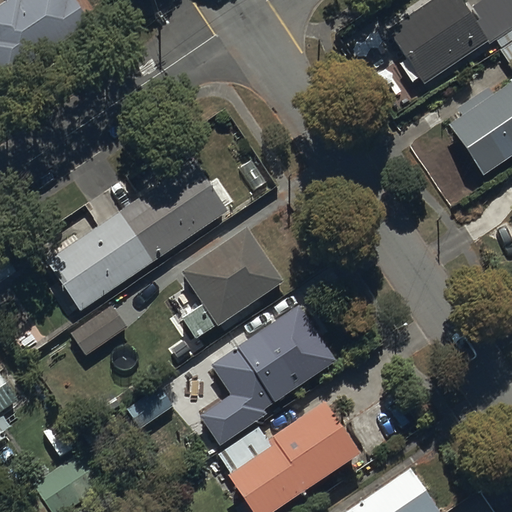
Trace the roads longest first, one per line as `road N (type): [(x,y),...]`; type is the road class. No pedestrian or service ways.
road 1 (residential): [(246,18),(511,414)]
road 2 (residential): [(0,178),(246,18)]
